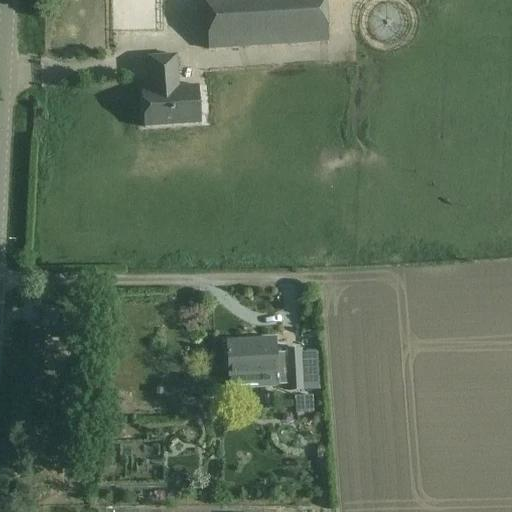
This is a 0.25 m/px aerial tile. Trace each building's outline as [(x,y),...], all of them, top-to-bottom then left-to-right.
[(206,0),(209,51),(329,43),(326,0),(206,0)] [(142,91),(145,129),(202,125),(199,87),(179,88),(177,56),(149,58),(151,90),(142,91)] [(56,329),(43,330),(43,350),(57,350),(56,329)] [(276,357),(275,341),(228,343),(228,353),(225,353),(226,358),(229,358),(230,379),(277,377),(277,373),(287,372),(288,392),(320,390),(318,355),(302,355),(302,351),(287,352),(287,356),(276,357)] [(315,397),(298,398),(299,414),(316,413),(315,397)]
